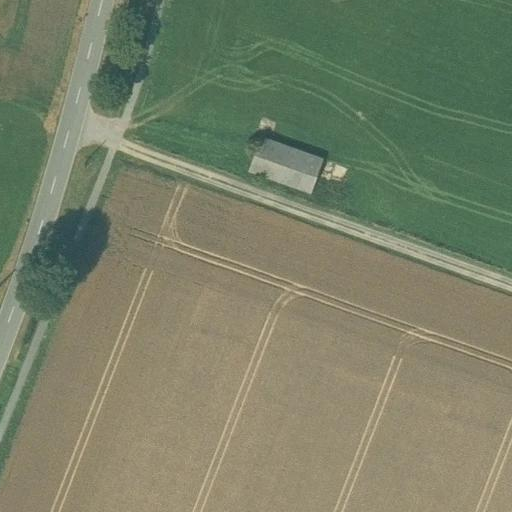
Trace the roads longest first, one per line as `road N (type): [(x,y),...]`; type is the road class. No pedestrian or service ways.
road 1 (track): [(70,123),(511,285)]
road 2 (tertiary): [(0,342),(101,0)]
